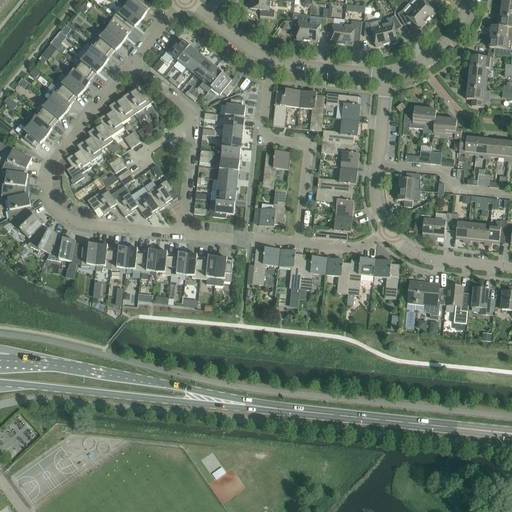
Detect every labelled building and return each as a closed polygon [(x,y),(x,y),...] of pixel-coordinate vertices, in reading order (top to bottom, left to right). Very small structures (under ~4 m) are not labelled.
[(128,3),(124,8),(141,22),(144,17),(143,16),(149,9),(138,0),(127,0),(126,2),(128,3)] [(270,1),(264,0),(250,0),(250,10),(261,11),(260,17),(274,18),(275,12),(269,11),(270,1)] [(412,0),(409,4),(413,8),(427,21),(435,13),(427,6),(430,0),(412,0)] [(511,7),(501,6),(500,17),(511,18),(511,7)] [(118,12),(113,18),(130,32),(136,25),(137,26),(141,22),(124,8),(120,13),(118,12)] [(427,21),(413,8),(409,13),(404,10),(402,12),(397,15),(404,26),(411,22),(419,29),(427,21)] [(310,17),(302,17),(293,16),(291,30),(297,30),(296,41),(307,42),(309,23),(310,17)] [(386,20),(388,26),(382,27),(386,45),(397,43),(394,32),(402,28),(395,16),(390,19),(386,20)] [(511,18),(500,17),(499,27),(499,28),(509,29),(511,29),(511,18)] [(109,27),(105,32),(122,45),(126,40),(124,39),(130,32),(113,18),(107,25),(109,27)] [(320,25),(309,23),(307,42),(318,43),(319,33),(326,33),(327,19),(320,19),(320,25)] [(327,19),(326,33),(332,34),(331,45),(342,46),(344,27),(344,21),(327,19)] [(380,21),(370,24),(365,23),(364,37),(373,38),(376,48),(386,45),(382,27),(380,21)] [(350,28),(344,27),(342,46),(353,47),(354,36),(360,37),(362,23),(352,22),(350,28)] [(491,26),(490,38),(508,39),(509,29),(499,28),(499,27),(491,26)] [(100,35),(94,42),(111,56),(117,49),(118,50),(122,45),(105,32),(101,36),(100,35)] [(508,39),(490,38),(489,49),(497,49),(496,55),(511,56),(511,50),(510,51),(511,40),(508,39)] [(156,42),(160,49),(165,46),(161,39),(156,42)] [(178,62),(188,49),(186,47),(187,45),(181,40),(169,55),(178,62)] [(90,50),(86,55),(103,68),(107,63),(106,63),(111,56),(94,42),(89,48),(90,50)] [(188,49),(178,62),(186,69),(198,54),(192,49),(190,51),(188,49)] [(48,62),(52,57),(45,52),(41,56),(48,62)] [(198,54),(186,69),(194,75),(205,63),(203,61),(204,59),(198,54)] [(81,58),(75,65),(92,79),(98,72),(99,73),(103,68),(86,55),(83,60),(81,58)] [(471,57),(470,68),(488,69),(492,70),(493,55),(487,55),(487,58),(471,57)] [(165,63),(161,59),(153,69),(157,73),(165,63)] [(207,65),(205,63),(194,75),(203,82),(215,68),(209,63),(207,65)] [(92,79),(75,65),(70,72),(72,73),(68,78),(84,91),(88,87),(87,86),(92,79)] [(215,68),(203,82),(211,89),(222,76),(219,75),(221,73),(215,68)] [(488,69),(470,68),(469,78),(486,80),(488,69)] [(181,75),(175,82),(173,85),(177,89),(185,79),(181,75)] [(222,76),(211,89),(220,96),(222,94),(227,97),(234,88),(233,88),(229,85),(232,82),(225,76),(224,78),(222,76)] [(62,82),(56,88),(73,102),(79,95),(80,96),(84,91),(68,78),(64,83),(62,82)] [(486,80),(469,78),(467,89),(485,91),(486,80)] [(53,97),(49,101),(65,115),(69,110),(68,109),(73,102),(56,88),(51,95),(53,97)] [(485,91),(467,89),(466,100),(472,101),(471,107),(483,109),(485,91)] [(277,92),(273,127),(284,128),(286,107),(299,109),(301,92),(285,90),(285,93),(277,92)] [(153,103),(146,93),(146,94),(142,97),(138,92),(135,94),(133,91),(122,98),(123,99),(124,99),(134,115),(153,103)] [(316,93),(301,92),(299,109),(312,110),(310,131),(321,132),(325,97),(316,96),(316,93)] [(342,120),(359,122),(360,107),(357,106),(358,98),(327,95),(326,106),(343,107),(342,120)] [(124,99),(123,99),(125,101),(122,103),(119,100),(109,107),(113,113),(113,112),(121,124),(134,115),(124,99)] [(227,106),(226,117),(242,118),(242,115),(245,116),(245,108),(241,107),(242,102),(243,102),(243,101),(231,100),(230,106),(227,106)] [(65,115),(49,101),(45,106),(43,105),(37,112),(55,126),(60,119),(61,119),(65,115)] [(405,108),(402,104),(396,108),(399,113),(405,108)] [(423,129),(425,110),(414,108),(413,116),(404,115),(402,136),(408,136),(409,125),(420,126),(419,128),(423,129)] [(425,110),(423,129),(423,134),(433,135),(434,127),(435,119),(436,111),(425,110)] [(34,120),(30,125),(46,138),(50,133),(49,132),(55,126),(37,112),(32,118),(34,120)] [(113,112),(113,113),(114,114),(111,116),(109,113),(98,120),(102,126),(110,138),(110,137),(111,138),(124,129),(121,124),(113,112)] [(242,118),(226,117),(224,127),(243,129),(244,122),(241,121),(242,118)] [(434,127),(433,135),(440,136),(440,138),(444,139),(446,120),(435,119),(434,127)] [(323,132),(322,143),(353,146),(354,137),(357,138),(359,122),(342,120),(340,133),(323,132)] [(457,121),(446,120),(444,139),(448,139),(448,137),(455,138),(453,151),(459,152),(459,155),(459,152),(461,132),(456,131),(457,121)] [(46,138),(30,125),(26,130),(24,128),(18,135),(36,149),(41,142),(43,143),(46,138)] [(102,126),(103,128),(100,129),(98,126),(87,133),(91,139),(92,139),(100,151),(113,142),(111,138),(110,137),(110,138),(102,126)] [(224,127),(223,138),(239,140),(240,137),(242,137),(243,129),(224,127)] [(459,152),(459,155),(464,155),(464,157),(468,158),(469,155),(476,156),(477,139),(467,138),(467,136),(461,135),(462,132),(461,132),(459,152)] [(134,133),(129,136),(136,147),(141,143),(134,133)] [(136,147),(129,136),(124,139),(131,150),(136,147)] [(239,140),(223,138),(222,149),(241,151),(242,143),(239,143),(239,140)] [(92,139),(91,139),(92,141),(90,143),(87,139),(77,146),(81,152),(89,164),(103,155),(100,151),(92,139)] [(477,139),(476,156),(482,157),(482,159),(486,160),(488,141),(477,139)] [(499,142),(488,141),(486,160),(490,160),(490,158),(497,158),(499,142)] [(510,143),(499,142),(497,158),(504,159),(504,162),(508,162),(510,143)] [(353,146),(322,143),(321,153),(342,156),(340,169),(357,170),(359,155),(356,155),(357,146),(353,146)] [(241,151),(222,149),(221,160),(240,162),(241,151)] [(24,175),(27,166),(29,167),(32,159),(13,151),(12,152),(8,162),(6,161),(1,173),(6,173),(24,175)] [(81,152),(82,154),(79,156),(77,152),(66,160),(72,168),(67,171),(67,170),(66,171),(73,180),(71,182),(73,186),(84,178),(82,175),(92,168),(89,164),(81,152)] [(289,171),(291,154),(275,152),(275,155),(266,154),(262,189),(273,190),(276,169),(289,171)] [(123,163),(119,158),(109,165),(112,170),(123,163)] [(240,162),(221,160),(220,170),(238,172),(240,162)] [(126,167),(123,163),(112,170),(115,174),(126,167)] [(156,166),(151,169),(158,179),(163,176),(156,166)] [(339,182),(318,179),(317,190),(352,194),(353,186),(356,186),(357,170),(340,169),(339,182)] [(238,172),(220,170),(219,181),(235,183),(235,180),(238,180),(238,172)] [(128,171),(118,178),(121,183),(132,176),(128,171)] [(6,173),(5,185),(3,184),(1,197),(24,193),(24,192),(25,183),(27,183),(28,175),(24,175),(6,173)] [(420,175),(406,174),(406,180),(398,179),(397,186),(395,186),(394,190),(414,192),(415,181),(420,181),(420,175)] [(132,176),(121,183),(124,188),(135,181),(132,176)] [(167,181),(148,194),(159,210),(158,210),(159,211),(170,204),(169,203),(172,200),(168,194),(172,191),(173,191),(167,181)] [(235,183),(219,181),(217,192),(236,194),(237,186),(234,186),(235,183)] [(86,193),(84,189),(75,195),(78,199),(86,193)] [(114,200),(110,195),(106,189),(87,202),(94,212),(95,211),(94,211),(99,208),(104,216),(115,209),(112,206),(115,204),(117,206),(117,205),(113,200),(114,200)] [(283,226),(287,191),(276,190),(273,211),(260,210),(258,227),(274,228),(274,225),(283,226)] [(317,190),(316,201),(337,203),(335,216),(352,218),(354,203),(351,202),(352,194),(317,190)] [(414,192),(394,190),(394,194),(396,194),(396,201),(402,202),(401,207),(412,209),(413,200),(420,201),(421,193),(414,192)] [(127,191),(117,198),(114,193),(110,195),(114,200),(113,200),(117,205),(117,206),(125,218),(136,211),(133,208),(136,206),(138,208),(135,202),(127,191)] [(236,194),(217,192),(216,203),(232,204),(233,201),(235,202),(236,194)] [(148,194),(135,202),(138,208),(146,220),(157,213),(154,210),(157,208),(158,210),(159,210),(148,194)] [(10,224),(31,213),(29,203),(30,203),(28,195),(7,199),(10,211),(8,212),(10,224)] [(207,210),(194,209),(194,215),(206,216),(206,217),(226,220),(226,215),(234,216),(235,207),(232,207),(232,204),(216,203),(215,213),(210,212),(210,213),(206,213),(207,210)] [(37,220),(31,213),(10,224),(19,232),(20,231),(29,239),(44,225),(38,219),(37,220)] [(436,214),(435,221),(433,240),(437,241),(437,238),(444,239),(445,231),(451,232),(452,215),(446,214),(446,215),(436,214)] [(452,215),(451,232),(456,233),(455,240),(463,241),(462,243),(466,244),(468,225),(457,224),(458,216),(452,215)] [(313,227),(312,238),(347,242),(348,233),(351,234),(352,218),(335,216),(334,229),(313,227)] [(433,240),(435,221),(430,221),(431,217),(418,216),(417,229),(423,229),(422,237),(429,238),(429,240),(433,240)] [(496,228),(490,227),(488,246),(492,247),(492,244),(499,245),(500,237),(506,238),(507,226),(507,222),(501,222),(501,223),(497,222),(496,228)] [(468,225),(466,244),(470,244),(470,242),(477,243),(479,226),(468,225)] [(479,226),(477,243),(484,243),(484,246),(488,246),(490,227),(479,226)] [(58,240),(60,236),(53,233),(52,234),(44,230),(44,229),(43,229),(27,246),(38,252),(39,250),(50,255),(58,240)] [(50,255),(47,260),(59,263),(60,260),(71,263),(76,242),(68,240),(67,242),(58,240),(50,255)] [(96,267),(98,246),(92,245),(92,246),(84,245),(83,245),(81,267),(90,268),(90,266),(96,267)] [(98,246),(96,267),(96,272),(102,272),(103,270),(111,271),(113,249),(104,248),(104,246),(98,246)] [(27,251),(23,248),(18,253),(22,256),(27,251)] [(122,249),(113,249),(111,271),(119,272),(120,269),(126,270),(128,249),(122,248),(122,249)] [(128,249),(126,270),(132,270),(132,273),(141,274),(143,252),(134,251),(134,249),(128,249)] [(278,267),(280,250),(265,249),(264,252),(256,251),(252,286),(263,287),(265,266),(278,267)] [(296,252),(280,250),(278,267),(291,269),(289,290),(300,291),(303,259),(304,259),(304,256),(295,255),(296,252)] [(152,253),(143,252),(141,274),(149,275),(150,272),(156,273),(158,252),(152,251),(152,253)] [(164,253),(158,252),(156,273),(162,274),(162,276),(170,277),(173,255),(164,254),(164,253)] [(173,255),(170,277),(179,278),(179,275),(186,276),(188,255),(182,254),(182,256),(173,255)] [(194,256),(188,255),(186,276),(192,277),(192,279),(200,280),(203,258),(194,257),(194,256)] [(312,260),(304,259),(303,259),(300,291),(311,292),(313,275),(326,276),(327,259),(312,257),(312,260)] [(203,258),(200,280),(207,281),(206,286),(215,287),(218,258),(212,258),(212,259),(203,258)] [(218,258),(215,287),(223,288),(224,283),(231,283),(233,261),(232,261),(224,260),(224,259),(218,258)] [(343,261),(327,259),(326,276),(339,277),(337,295),(348,296),(351,265),(343,264),(343,261)] [(351,265),(348,296),(347,306),(353,306),(354,296),(359,297),(361,276),(374,277),(376,260),(360,259),(360,262),(351,261),(351,265)] [(391,262),(376,260),(374,277),(387,279),(385,300),(396,301),(399,266),(391,265),(391,262)] [(439,306),(437,306),(439,289),(427,287),(427,284),(410,282),(407,304),(424,306),(423,308),(424,309),(424,311),(426,313),(427,314),(429,314),(430,314),(430,316),(438,317),(439,306)] [(467,313),(469,297),(462,296),(463,288),(447,286),(445,306),(461,308),(460,312),(467,313)] [(493,317),(494,305),(487,304),(488,291),(473,289),(471,308),(482,309),(481,315),(493,317)] [(511,316),(511,292),(502,292),(500,310),(511,310),(511,311),(511,316)] [(449,319),(442,319),(442,329),(450,329),(449,319)] [(219,463),(208,470),(214,480),(225,473),(219,463)]
